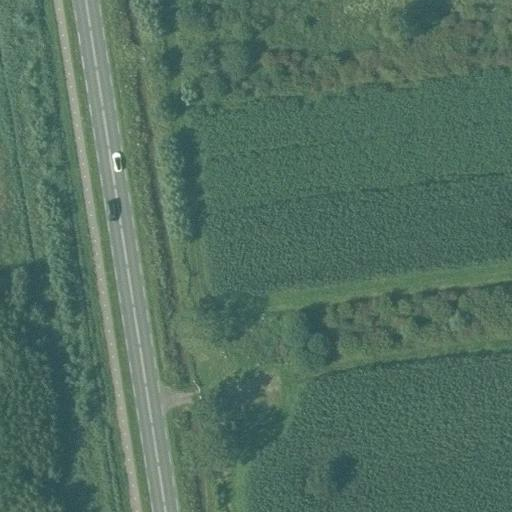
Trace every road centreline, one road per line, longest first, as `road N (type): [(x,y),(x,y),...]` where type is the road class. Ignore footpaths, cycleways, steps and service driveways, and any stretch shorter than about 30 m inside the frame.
road 1 (primary): [(162,511),(82,0)]
road 2 (track): [(511,348),(299,373),(146,405)]
